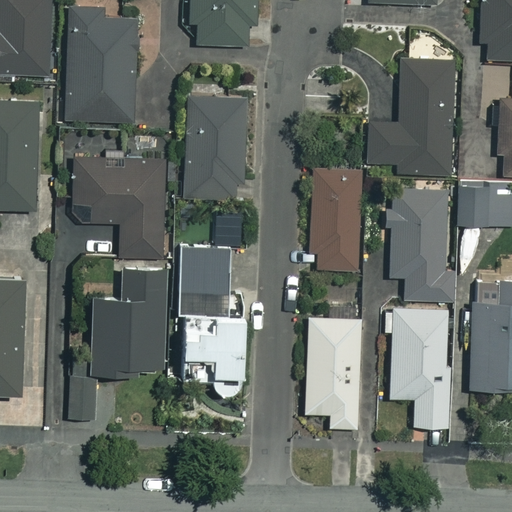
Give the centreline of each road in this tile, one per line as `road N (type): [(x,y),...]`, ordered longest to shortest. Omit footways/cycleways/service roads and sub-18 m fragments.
road 1 (residential): [(308,0),(284,93),(270,504)]
road 2 (residential): [(0,498),(270,504)]
road 3 (residential): [(270,504),(484,511)]
